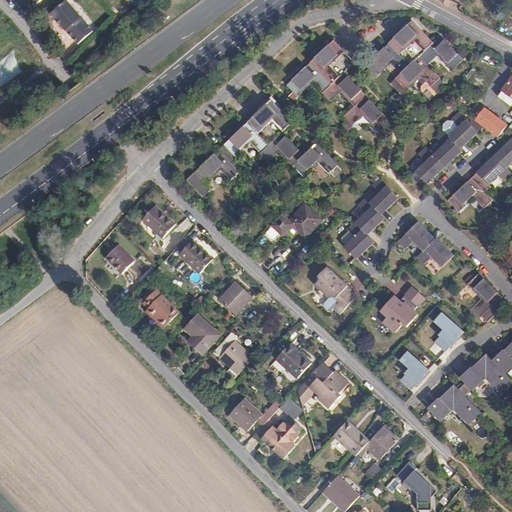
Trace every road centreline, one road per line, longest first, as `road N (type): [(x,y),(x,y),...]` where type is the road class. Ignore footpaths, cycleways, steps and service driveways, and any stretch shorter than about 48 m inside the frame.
road 1 (residential): [(148,167),(457,459)]
road 2 (residential): [(296,511),(66,271)]
road 3 (primary): [(222,0),(0,165)]
road 4 (residential): [(357,9),(294,27),(148,167)]
road 5 (primary): [(0,211),(167,86)]
road 6 (primary): [(167,86),(284,0)]
road 7 (residential): [(148,167),(66,271)]
road 8 (primary): [(167,86),(264,0)]
